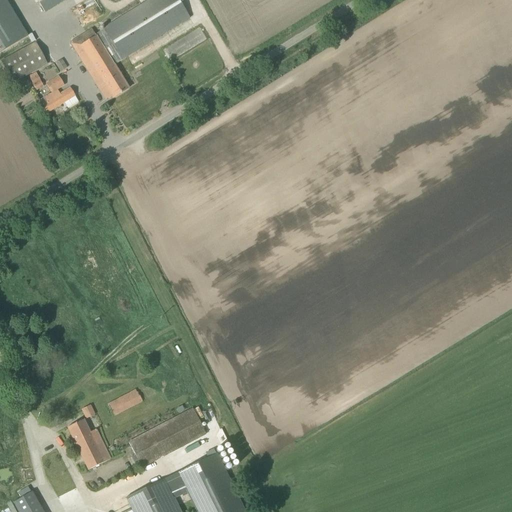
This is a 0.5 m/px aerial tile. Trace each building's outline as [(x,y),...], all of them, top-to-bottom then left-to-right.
[(28,37),(5,0),(0,0),(0,53),(26,38),(28,37)] [(37,0),(45,12),(65,0),(37,0)] [(114,65),(190,18),(178,0),(149,0),(103,28),(104,30),(95,35),(92,29),(69,43),(74,51),(97,91),(99,89),(105,100),(111,96),(112,98),(128,88),(114,65)] [(13,83),(47,65),(35,42),(18,52),(1,61),(13,83)] [(61,59),(53,63),(58,72),(66,68),(61,59)] [(44,87),(40,81),(37,75),(30,79),(36,91),(38,90),(44,87)] [(60,94),(57,90),(64,86),(59,77),(46,84),(51,94),(50,94),(44,98),(38,101),(41,106),(45,114),(74,96),(69,88),(60,94)] [(136,389),(108,404),(114,416),(142,401),(136,389)] [(84,419),(94,414),(89,404),(79,409),(84,419)] [(141,467),(150,463),(206,434),(193,410),(129,443),(141,467)] [(67,428),(88,470),(111,459),(96,430),(90,433),(83,420),(67,428)] [(129,505),(132,511),(179,511),(173,499),(187,492),(196,511),(245,511),(218,453),(164,479),(129,496),(132,503),(129,505)] [(18,492),(21,498),(31,493),(28,487),(18,492)] [(40,511),(33,496),(17,503),(20,511),(40,511)]
